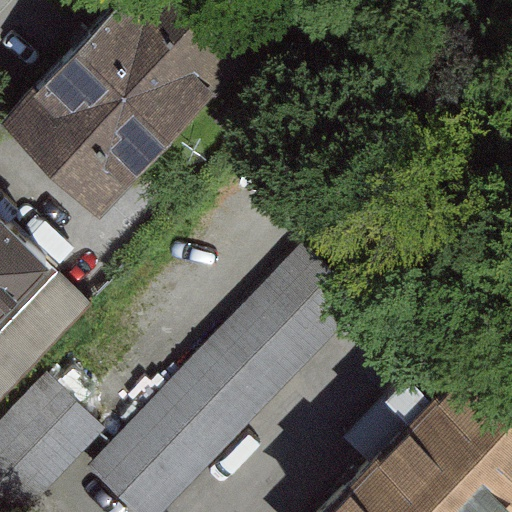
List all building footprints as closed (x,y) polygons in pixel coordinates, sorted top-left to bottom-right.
[(167,0),(122,0),(0,124),(0,130),(82,211),(230,62),(167,0)] [(0,194),(0,320),(63,256),(0,194)] [(165,511),(366,296),(305,239),(96,464),(148,511),(165,511)] [(511,354),(495,338),(321,511),(503,511),(511,503),(511,354)] [(21,511),(103,426),(47,373),(0,423),(0,499),(13,511),(21,511)]
